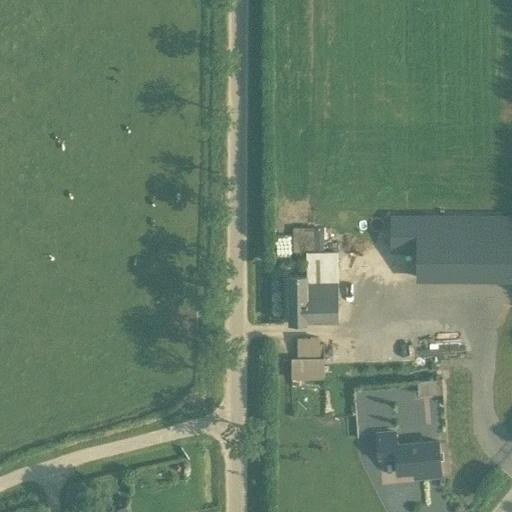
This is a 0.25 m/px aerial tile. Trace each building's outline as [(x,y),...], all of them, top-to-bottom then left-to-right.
[(511,216),(396,216),(396,249),(424,249),(424,277),(511,277),(511,216)] [(337,322),(336,282),(337,282),(337,251),(305,251),(305,275),(288,275),(288,322),(337,322)] [(296,338),(296,360),(322,360),(322,343),(318,343),(318,337),(296,338)] [(435,380),(436,393),(443,393),(442,379),(435,380)] [(432,419),(440,419),(440,394),(431,394),(432,419)] [(437,439),(396,443),(395,430),(374,432),(377,460),(395,458),(396,474),(422,472),(423,477),(440,475),(437,439)]
